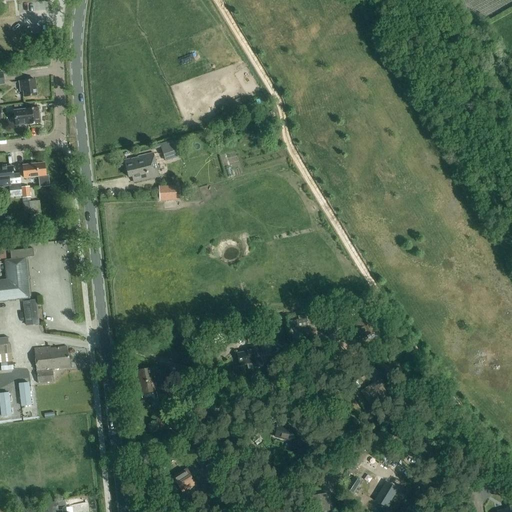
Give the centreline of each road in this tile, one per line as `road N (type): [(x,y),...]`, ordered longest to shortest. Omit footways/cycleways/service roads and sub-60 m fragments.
road 1 (secondary): [(123,511),(81,138),(80,0)]
road 2 (track): [(341,344),(384,367),(425,449),(360,444),(313,419),(233,411),(250,460),(289,511)]
road 3 (residential): [(0,148),(60,140),(61,0)]
road 4 (track): [(414,0),(511,166)]
